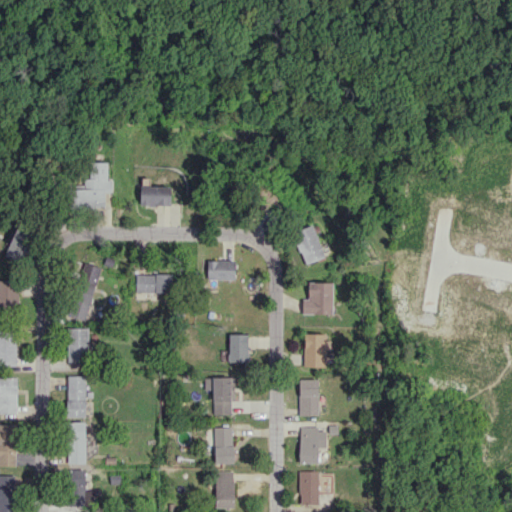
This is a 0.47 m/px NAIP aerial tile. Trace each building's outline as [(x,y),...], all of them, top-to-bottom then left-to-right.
[(108,162),(91,161),(91,178),(85,178),(84,186),(76,186),(76,207),(104,208),(104,192),(111,192),(111,180),(107,180),(108,162)] [(140,205),(170,205),(170,185),(140,186),(140,205)] [(323,258),(315,225),(294,230),(302,263),(323,258)] [(5,256),(23,260),(29,232),(11,228),(5,256)] [(235,260),(207,260),(206,279),(235,279),(235,260)] [(84,320),(101,267),(84,262),(66,314),(84,320)] [(135,292),(171,293),(172,274),(136,273),(135,292)] [(0,310),(17,310),(16,280),(0,280),(0,310)] [(333,282),(308,282),(308,299),(302,299),(301,313),(332,314),(333,282)] [(68,362),(89,361),(87,327),(67,328),(68,362)] [(0,365),(16,365),(17,332),(0,331),(0,365)] [(249,334),(229,333),(228,361),(249,362),(249,334)] [(304,366),(326,366),(325,333),(303,333),(304,366)] [(67,375),(66,416),(85,417),(86,376),(67,375)] [(0,412),(16,412),(17,377),(0,376),(0,412)] [(212,389),(213,414),(233,414),(232,376),(203,377),(204,389),(212,389)] [(298,415),(318,415),(318,378),(299,378),(298,415)] [(85,463),(86,421),(67,421),(66,462),(85,463)] [(0,465),(16,466),(16,424),(0,423),(0,465)] [(232,426),(213,427),(214,463),(233,463),(232,426)] [(299,462),(318,462),(318,447),(326,447),(326,427),(299,427),(299,462)] [(86,469),(67,469),(68,505),(86,505),(86,469)] [(318,471),(299,470),(298,504),(317,504),(318,471)] [(234,471),(215,471),(214,508),(233,508),(234,471)] [(0,474),(0,511),(14,511),(16,475),(0,474)]
